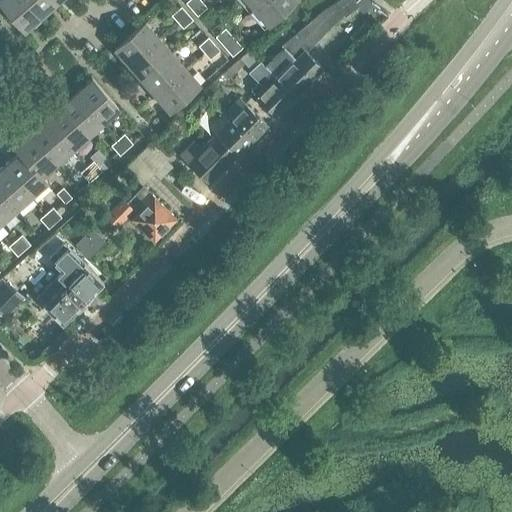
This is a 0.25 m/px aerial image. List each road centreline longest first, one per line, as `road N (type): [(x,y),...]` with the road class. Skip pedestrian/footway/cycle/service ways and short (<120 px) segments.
road 1 (secondary): [(60,511),(401,167),(511,35)]
road 2 (secondary): [(506,0),(345,194),(84,462)]
road 3 (residential): [(22,393),(420,0)]
